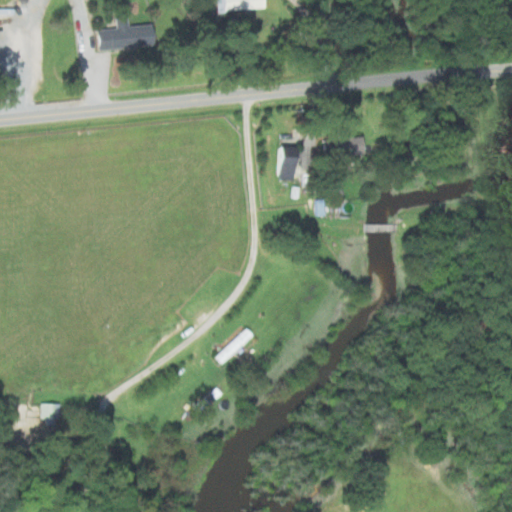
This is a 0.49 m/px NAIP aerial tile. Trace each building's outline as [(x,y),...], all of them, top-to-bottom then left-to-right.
[(214,0),(215,10),(261,9),(260,0),(214,0)] [(149,47),(148,25),(93,28),(94,49),(149,47)] [(359,155),(358,137),(348,137),(348,133),(336,133),(336,139),(323,140),(324,156),(359,155)] [(275,178),(290,178),(289,146),(274,146),(275,178)] [(248,336),(242,329),(210,357),(217,364),(248,336)] [(37,421),(56,422),(57,404),(37,403),(37,421)]
